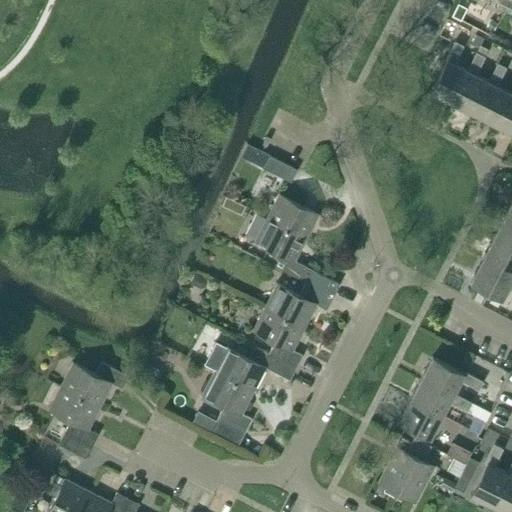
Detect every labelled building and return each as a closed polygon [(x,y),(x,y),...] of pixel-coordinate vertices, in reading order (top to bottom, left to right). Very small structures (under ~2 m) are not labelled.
[(495,0),(499,2),(496,8),(504,13),(508,6),(507,5),(509,0),(495,0)] [(487,25),(495,29),(498,23),(491,19),(487,25)] [(475,33),(466,50),(474,54),(483,37),(475,33)] [(447,61),(431,91),(453,103),(469,72),(467,71),(453,64),(463,45),(454,41),(445,60),(447,61)] [(481,45),(477,52),(484,56),(488,49),(481,45)] [(469,72),(453,103),(474,113),(490,83),(488,82),(476,75),(485,57),(477,53),(467,71),(469,72)] [(490,83),(474,113),(496,124),(511,93),(510,93),(497,86),(506,68),(498,63),(488,82),(490,83)] [(511,93),(496,124),(511,132),(511,88),(510,93),(511,93)] [(270,154),(263,167),(291,181),(298,169),(270,154)] [(278,193),(266,216),(307,237),(319,213),(278,193)] [(233,210),(238,201),(225,194),(221,204),(233,210)] [(296,260),(307,237),(266,216),(255,239),(296,260)] [(511,221),(504,217),(493,238),(511,248),(511,221)] [(511,248),(493,238),(482,259),(511,274),(511,248)] [(511,274),(482,259),(471,281),(502,298),(510,283),(511,283),(511,274)] [(306,282),(333,296),(340,283),(312,269),(306,282)] [(195,276),(193,279),(194,284),(200,287),(206,286),(207,283),(205,279),(200,276),(195,276)] [(300,293),(277,281),(264,305),(305,327),(317,303),(327,308),(333,296),(306,282),(300,293)] [(264,305),(252,328),(275,339),(270,351),(297,366),(303,354),(294,349),(305,327),(264,305)] [(255,343),(254,345),(248,355),(226,344),(216,339),(204,362),(214,367),(214,368),(254,389),(266,365),(291,378),(297,366),(270,351),(255,343)] [(460,364),(468,368),(473,357),(466,353),(460,364)] [(466,371),(464,373),(433,356),(421,378),(454,395),(455,393),(461,380),(479,389),(484,381),(466,371)] [(95,372),(72,361),(60,384),(101,405),(113,382),(122,387),(129,374),(101,359),(95,372)] [(142,372),(146,365),(139,361),(133,372),(140,376),(142,372)] [(161,373),(146,365),(142,372),(140,376),(156,384),(158,380),(161,373)] [(218,415),(246,430),(253,416),(243,411),(254,389),(214,368),(202,390),(225,402),(218,415)] [(442,416),(443,414),(450,401),(468,411),(472,402),(455,393),(454,395),(421,378),(410,399),(442,416)] [(60,384),(48,407),(71,419),(58,443),(86,458),(99,433),(89,428),(101,405),(60,384)] [(431,437),(439,423),(456,433),(461,423),(443,414),(442,416),(410,399),(399,421),(417,430),(414,436),(423,440),(428,443),(431,437)] [(211,430),(216,420),(198,411),(193,421),(211,430)] [(411,442),(402,437),(398,446),(379,481),(397,491),(423,440),(414,436),(411,442)] [(424,459),(432,445),(428,443),(423,440),(397,491),(415,500),(434,464),(424,459)] [(471,494),(493,505),(508,474),(506,473),(493,466),(503,447),(495,443),(484,465),(485,465),(471,494)] [(471,451),(461,446),(455,457),(465,463),(471,451)] [(493,505),(506,511),(511,511),(511,461),(506,473),(508,474),(493,505)] [(77,511),(89,489),(66,476),(59,473),(54,482),(53,481),(47,492),(55,496),(47,511),(77,511)] [(452,491),(456,483),(444,477),(440,485),(452,491)] [(112,500),(89,489),(77,511),(119,511),(128,496),(117,491),(112,500)] [(135,511),(134,511),(139,502),(128,496),(119,511),(135,511)]
